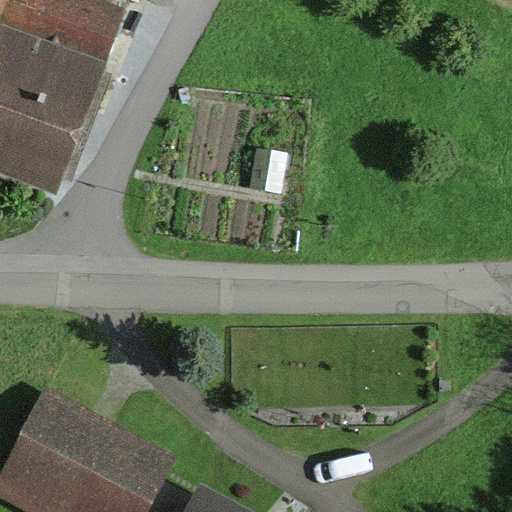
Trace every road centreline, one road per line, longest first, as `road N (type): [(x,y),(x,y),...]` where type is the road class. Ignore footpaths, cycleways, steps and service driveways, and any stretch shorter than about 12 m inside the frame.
road 1 (unclassified): [(75,275),(301,287),(511,281)]
road 2 (unclassified): [(201,0),(81,237),(75,275)]
